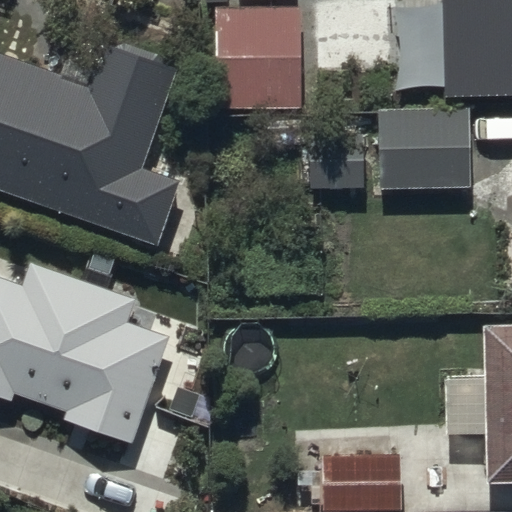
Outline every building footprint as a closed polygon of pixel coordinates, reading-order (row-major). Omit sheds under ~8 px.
[(511,101),(511,3),(447,4),(449,103),(511,101)] [(298,115),(298,8),(223,8),(223,115),(298,115)] [(0,193),(158,250),(181,184),(144,171),(181,69),(95,38),(82,76),(0,46),(0,193)] [(376,112),(378,189),(469,188),(468,110),(376,112)] [(64,419),(134,444),(171,337),(128,321),(136,298),(32,262),(24,286),(0,278),(0,397),(12,401),(15,394),(66,411),(64,419)] [(443,440),(483,439),(484,484),(511,483),(511,329),(480,330),(482,379),(441,380),(443,440)] [(396,511),(399,456),(320,455),(317,511),(396,511)]
